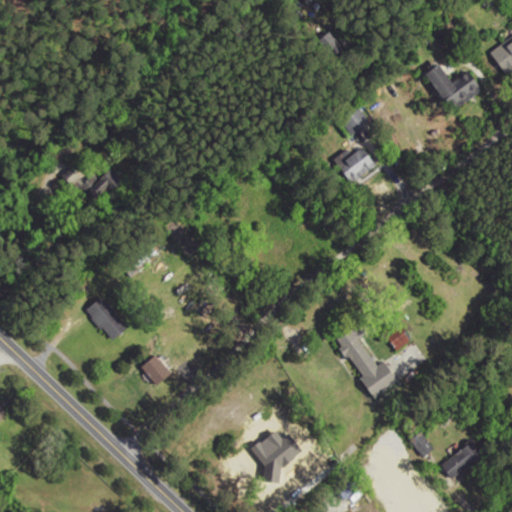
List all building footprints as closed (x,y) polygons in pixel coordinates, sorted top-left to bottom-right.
[(511,72),(511,37),(491,53),(508,76),(511,72)] [(471,75),(455,85),(442,66),(428,75),(453,112),(482,92),(471,75)] [(371,123),(358,106),(340,121),(353,138),(371,123)] [(376,166),(363,150),(354,157),(349,152),(336,163),(353,185),(376,166)] [(289,238),(293,235),(287,225),(264,239),(278,262),(296,251),(289,238)] [(129,328),(102,299),(87,313),(113,342),(129,328)] [(414,339),(401,325),(386,338),(399,352),(414,339)] [(373,397),(398,380),(385,361),(377,367),(358,338),(363,335),(358,327),(336,341),(373,397)] [(481,456),(467,441),(441,467),(455,481),(481,456)]
